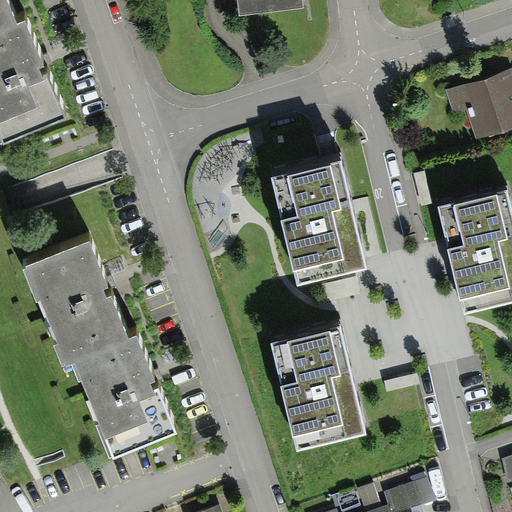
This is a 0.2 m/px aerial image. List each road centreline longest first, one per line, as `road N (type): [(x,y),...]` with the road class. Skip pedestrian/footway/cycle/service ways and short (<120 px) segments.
road 1 (residential): [(465,511),(363,77)]
road 2 (residential): [(260,511),(145,140)]
road 3 (residential): [(145,140),(363,77)]
road 4 (residential): [(363,77),(511,19)]
road 5 (residential): [(145,140),(96,0)]
